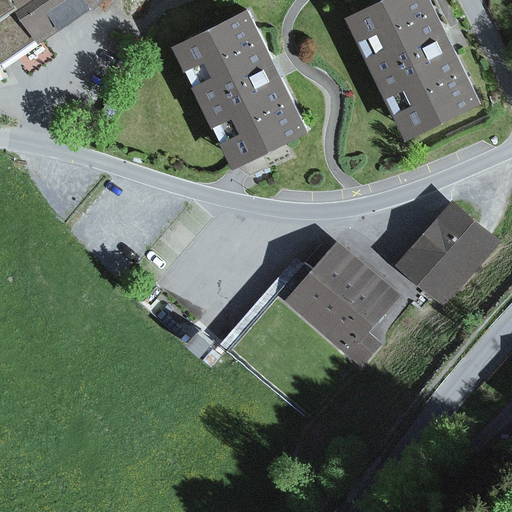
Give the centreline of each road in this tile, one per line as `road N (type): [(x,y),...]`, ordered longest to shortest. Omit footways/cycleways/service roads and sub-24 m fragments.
road 1 (residential): [(511,149),(403,195),(316,212),(230,201),(0,138)]
road 2 (tertiary): [(511,326),(396,469)]
road 3 (residential): [(511,410),(396,469)]
